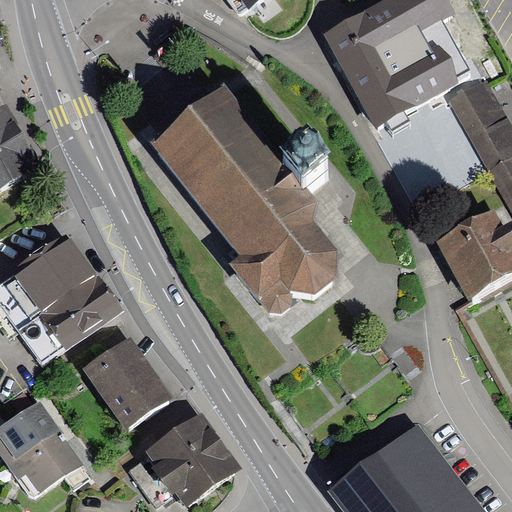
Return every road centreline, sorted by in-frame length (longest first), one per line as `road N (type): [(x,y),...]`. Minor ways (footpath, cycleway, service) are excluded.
road 1 (residential): [(511,480),(447,389),(432,272),(357,125),(307,67),(181,0)]
road 2 (primary): [(288,487),(161,287),(71,112),(36,15)]
